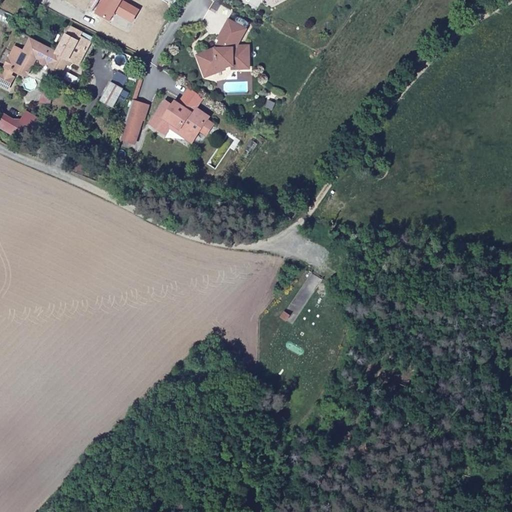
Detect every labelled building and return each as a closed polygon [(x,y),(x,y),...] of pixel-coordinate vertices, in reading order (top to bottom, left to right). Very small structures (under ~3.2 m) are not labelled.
[(249,67),(248,46),(235,46),(235,40),(239,40),(245,29),(229,21),(221,36),(223,41),(226,41),(226,49),(213,50),(201,55),(204,61),(200,62),(204,71),(214,71),(217,70),(217,66),(240,65),(241,67),(249,67)] [(78,63),(90,43),(77,36),(79,32),(70,28),(56,52),(68,58),(78,63)] [(93,38),(79,32),(77,36),(90,43),(93,38)] [(68,58),(56,52),(29,38),(24,47),(14,42),(4,61),(25,73),(33,59),(39,62),(37,65),(43,68),(44,65),(48,67),(44,75),(55,80),(68,58)] [(114,105),(122,87),(109,83),(102,101),(114,105)] [(51,105),(53,90),(43,89),(41,103),(51,105)] [(143,103),(134,100),(121,138),(136,142),(140,129),(136,127),(142,120),(142,118),(138,116),(143,103)] [(213,124),(206,119),(209,116),(194,106),(191,112),(184,107),(176,102),(173,106),(167,101),(152,123),(166,132),(170,127),(173,122),(195,137),(201,129),(207,133),(213,124)] [(194,106),(187,101),(184,107),(191,112),(194,106)] [(145,118),(150,106),(143,103),(138,116),(145,118)] [(22,124),(6,113),(0,123),(15,134),(22,124)] [(23,139),(32,125),(24,121),(22,124),(15,134),(23,139)] [(173,122),(170,127),(191,141),(195,137),(173,122)]
